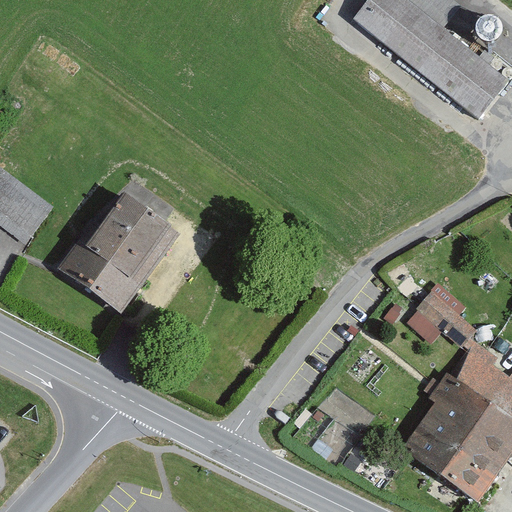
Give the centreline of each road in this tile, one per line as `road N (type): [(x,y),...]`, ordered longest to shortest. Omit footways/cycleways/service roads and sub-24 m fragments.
road 1 (tertiary): [(354,511),(127,398)]
road 2 (unclassified): [(127,398),(26,511)]
road 3 (tertiary): [(127,398),(0,331)]
